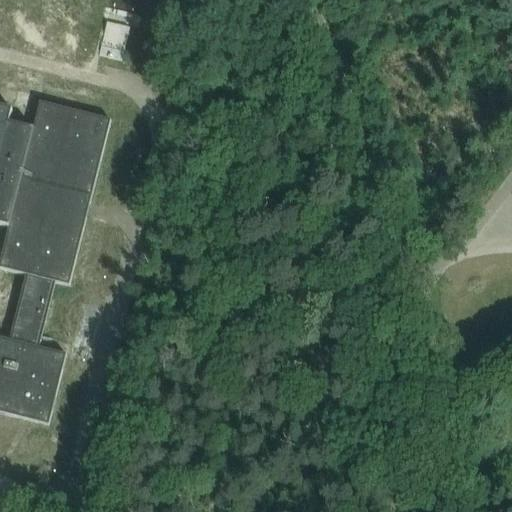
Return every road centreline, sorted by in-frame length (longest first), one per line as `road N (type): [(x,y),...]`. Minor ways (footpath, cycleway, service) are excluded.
road 1 (unclassified): [(99,511),(135,374),(155,339),(186,321),(422,283)]
road 2 (unclassified): [(422,283),(485,511)]
road 3 (unclassified): [(422,283),(511,176)]
